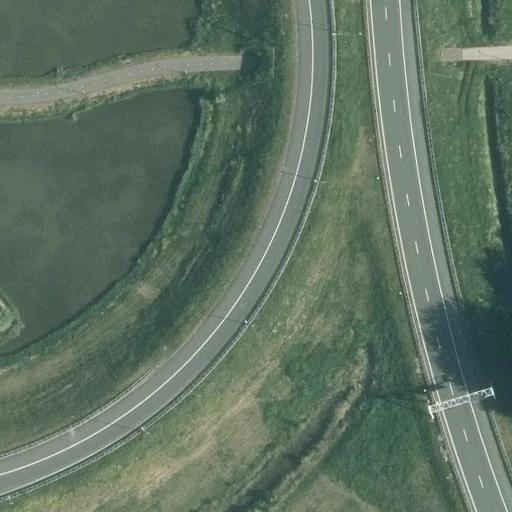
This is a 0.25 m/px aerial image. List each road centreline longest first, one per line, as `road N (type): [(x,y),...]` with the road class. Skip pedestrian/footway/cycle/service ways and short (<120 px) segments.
road 1 (motorway): [(317,0),(321,77),(311,150),(274,260),(238,316),(202,362),(119,431),(0,484)]
road 2 (motorway): [(496,511),(411,221),(381,0)]
